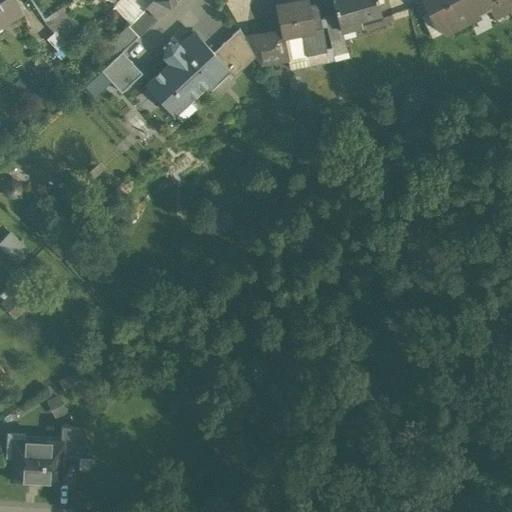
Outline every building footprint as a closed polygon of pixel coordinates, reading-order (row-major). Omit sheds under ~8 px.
[(14,0),(0,0),(0,22),(21,10),(14,0)] [(118,0),(113,5),(130,21),(153,0),(118,0)] [(168,4),(159,0),(153,0),(130,21),(128,23),(137,34),(148,24),(168,4)] [(306,0),(305,0),(277,6),(281,29),(282,35),(284,35),(302,31),(313,29),(309,11),(306,0)] [(376,0),(331,0),(335,13),(340,29),(341,29),(381,17),(376,0)] [(426,0),(425,4),(428,9),(433,10),(436,8),(447,31),(474,18),(473,15),(488,7),(490,7),(486,0),(426,0)] [(511,0),(486,0),(490,7),(488,7),(494,18),(511,8),(511,0)] [(62,7),(43,19),(64,42),(82,28),(62,7)] [(316,9),(309,11),(313,29),(318,50),(325,49),(316,9)] [(340,29),(335,13),(323,16),(334,58),(347,55),(341,29),(340,29)] [(128,23),(112,38),(99,25),(89,34),(107,53),(111,58),(121,50),(137,34),(128,23)] [(239,26),(213,50),(227,66),(224,69),(230,75),(254,52),(245,36),(239,26)] [(281,29),(263,33),(268,60),(288,56),(284,35),(282,35),(281,29)] [(313,29),(302,31),(306,53),(318,50),(313,29)] [(213,50),(194,31),(180,44),(177,41),(170,41),(164,46),(163,54),(170,61),(148,82),(163,98),(162,99),(180,118),(196,104),(188,96),(208,77),(212,81),(224,69),(227,66),(213,50)] [(302,31),(284,35),(288,56),(306,53),(302,31)] [(263,33),(245,36),(254,52),(259,62),(268,60),(263,33)] [(141,71),(121,50),(112,58),(112,59),(100,69),(120,91),(141,71)] [(28,250),(9,232),(0,241),(0,243),(18,260),(28,250)] [(28,282),(4,304),(14,314),(37,291),(28,282)] [(58,402),(48,407),(54,420),(64,415),(58,402)] [(79,429),(61,429),(60,445),(62,445),(61,454),(77,454),(77,459),(94,460),(79,429)] [(60,445),(9,442),(8,458),(13,458),(12,475),(11,475),(11,483),(27,484),(27,483),(59,485),(61,454),(62,445),(60,445)]
